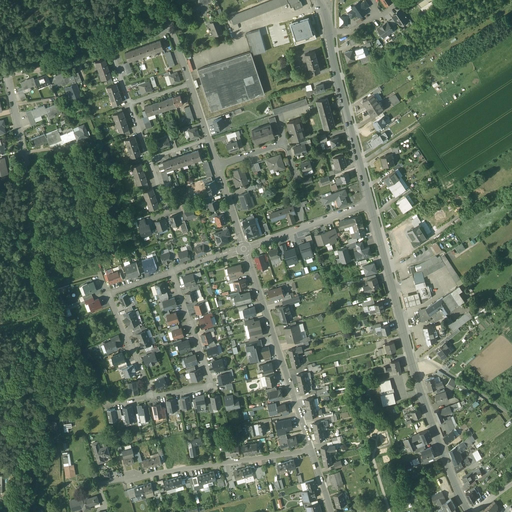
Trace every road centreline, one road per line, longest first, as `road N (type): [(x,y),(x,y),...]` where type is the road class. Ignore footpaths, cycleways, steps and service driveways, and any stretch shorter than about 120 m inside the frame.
road 1 (residential): [(111,48),(64,68),(6,73),(26,173)]
road 2 (residential): [(243,249),(310,449)]
road 3 (residential): [(310,449),(132,478)]
road 4 (residential): [(172,272),(211,384),(151,395)]
road 5 (residential): [(172,272),(108,294),(151,395)]
road 6 (tertiary): [(372,203),(328,32)]
road 7 (tertiary): [(414,363),(372,203)]
road 8 (tertiary): [(470,511),(414,363)]
road 9 (residential): [(243,249),(372,203)]
